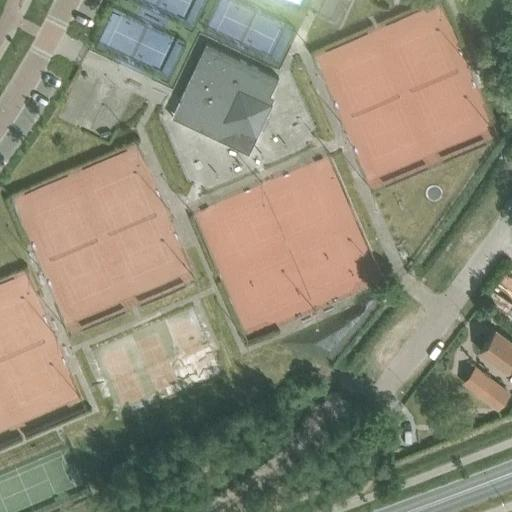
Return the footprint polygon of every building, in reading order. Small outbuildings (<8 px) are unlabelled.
[(426,10),(428,49),(451,48),(449,9),(426,10)] [(257,137),(273,102),(268,100),(279,76),(207,42),(179,99),(187,123),(215,136),(241,129),(257,137)] [(339,295),(382,281),(373,256),(330,271),(339,295)] [(511,340),(496,329),(480,350),(506,369),(510,363),(511,364),(511,340)] [(477,390),(497,406),(508,391),(488,376),(477,390)]
